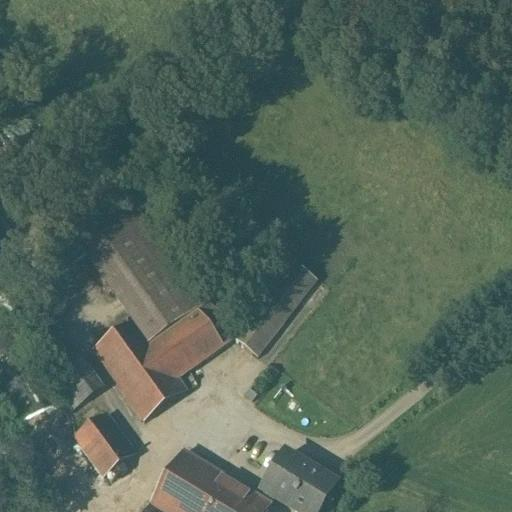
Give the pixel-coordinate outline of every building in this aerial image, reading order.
[(204,309),(133,209),(80,247),(135,325),(135,324),(151,347),(197,315),(222,350),(234,342),(208,306),(204,309)] [(294,267),(235,343),(255,358),(314,283),(294,267)] [(135,325),(93,354),(143,425),(186,395),(177,383),(222,350),(197,315),(151,347),(135,324),(135,325)] [(69,366),(52,378),(75,411),(92,399),(69,366)] [(106,417),(73,441),(102,481),(135,458),(106,417)] [(258,501),(183,455),(151,507),(158,511),(267,511),(269,508),(258,501)] [(317,479),(283,458),(260,494),(261,495),(273,502),(277,504),(281,498),(290,504),(286,509),(290,511),(319,511),(324,505),(323,504),(333,487),(318,478),(317,479)] [(273,502),(261,495),(258,501),(269,508),(273,502)]
